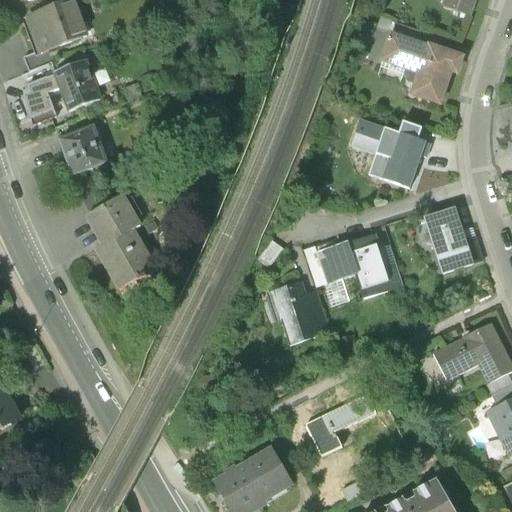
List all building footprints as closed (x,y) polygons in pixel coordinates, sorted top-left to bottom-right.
[(34,53),(36,58),(47,53),(88,37),(73,0),(21,20),(34,53)] [(444,0),(441,8),(466,17),(472,0),(444,0)] [(395,25),(391,38),(414,46),(418,33),(395,25)] [(414,46),(391,38),(382,61),(419,74),(412,94),(436,103),(448,71),(453,73),(458,60),(427,49),(427,51),(414,46)] [(28,72),(38,68),(51,63),(52,63),(47,53),(36,58),(34,53),(23,57),(28,72)] [(62,94),(69,113),(100,102),(87,62),(55,74),(54,75),(55,76),(62,94)] [(38,68),(43,80),(46,78),(47,79),(55,76),(54,75),(55,74),(51,63),(38,68)] [(43,80),(26,86),(29,93),(23,95),(32,126),(56,117),(49,99),(62,94),(55,76),(47,79),(46,78),(43,80)] [(397,137),(360,124),(352,147),(389,161),(381,182),(407,191),(418,158),(423,159),(428,146),(398,135),(397,137)] [(61,142),(74,178),(108,166),(95,130),(61,142)] [(78,194),(91,217),(111,205),(101,186),(78,194)] [(91,217),(88,219),(104,248),(133,232),(139,229),(123,199),(111,205),(91,217)] [(452,215),(425,223),(442,276),(468,267),(461,244),(452,215)] [(156,273),(133,232),(104,248),(98,252),(121,292),(156,273)] [(373,239),(318,257),(328,287),(340,284),(355,279),(363,303),(402,290),(394,267),(383,270),(377,252),(373,239)] [(474,241),(461,244),(468,267),(481,263),(474,241)] [(273,244),(259,263),(269,270),(283,252),(273,244)] [(388,248),(377,252),(383,270),(394,267),(388,248)] [(323,289),(328,287),(318,257),(316,250),(302,254),(314,292),(323,289)] [(347,304),(340,284),(323,289),(330,310),(347,304)] [(288,350),(330,336),(316,297),(302,301),(298,288),(271,297),(288,350)] [(511,372),(490,328),(433,357),(447,384),(478,368),(487,387),(508,377),(511,374),(511,372)] [(353,338),(334,342),(338,364),(358,360),(353,338)] [(32,346),(21,352),(33,372),(44,366),(32,346)] [(511,402),(511,384),(508,377),(487,387),(486,388),(497,410),(511,402)] [(1,389),(0,390),(0,433),(20,421),(1,389)] [(367,398),(305,429),(320,460),(342,450),(335,436),(376,416),(367,398)] [(511,402),(497,410),(488,415),(511,461),(511,460),(511,402)] [(272,454),(217,486),(231,511),(243,511),(289,486),(272,454)] [(369,480),(342,493),(347,504),(374,491),(369,480)] [(454,511),(440,487),(437,489),(433,488),(415,498),(415,500),(408,504),(405,504),(404,502),(387,511),(454,511)]
